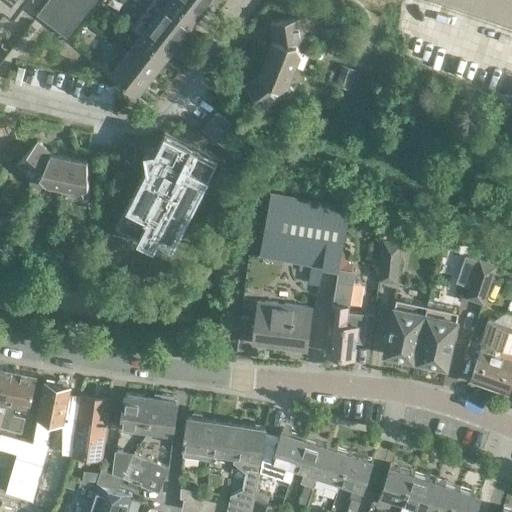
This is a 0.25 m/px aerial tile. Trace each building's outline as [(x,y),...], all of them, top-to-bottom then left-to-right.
[(0,0),(0,12),(5,7),(13,13),(23,0),(0,0)] [(66,37),(79,21),(52,0),(47,0),(36,14),(66,37)] [(52,0),(79,21),(91,5),(84,0),(52,0)] [(153,0),(147,8),(180,34),(197,17),(175,0),(153,0)] [(175,0),(197,17),(210,0),(175,0)] [(132,27),(141,34),(167,55),(182,36),(180,34),(147,8),(146,8),(132,27)] [(273,39),(310,43),(310,38),(302,34),(300,16),(270,20),(273,39)] [(141,34),(126,53),(153,74),(167,55),(141,34)] [(310,43),(273,39),(266,56),(294,67),(300,51),(309,49),(310,43)] [(126,53),(111,72),(138,93),(153,74),(126,53)] [(259,73),(289,95),(292,90),(287,83),(294,67),(266,56),(259,73)] [(289,95),(259,73),(244,84),(263,108),(277,97),(285,99),(289,95)] [(147,165),(116,225),(154,246),(159,237),(173,244),(218,157),(174,135),(165,130),(156,148),(144,149),(147,165)] [(34,185),(50,152),(36,140),(16,162),(29,174),(29,183),(34,185)] [(39,188),(45,182),(62,186),(68,156),(50,152),(34,185),(39,188)] [(89,196),(86,160),(68,156),(62,186),(79,189),(82,197),(89,196)] [(258,254),(338,268),(349,204),(270,190),(258,254)] [(397,281),(401,241),(383,239),(379,279),(397,281)] [(466,296),(483,302),(496,264),(479,258),(466,296)] [(354,354),(356,339),(363,340),(366,313),(347,311),(351,270),(336,268),(327,352),(354,354)] [(384,352),(415,358),(427,303),(396,297),(384,352)] [(309,344),(313,307),(258,301),(253,344),(280,347),(281,341),(309,344)] [(447,365),(458,310),(427,303),(415,358),(447,365)] [(480,341),(511,351),(511,312),(507,311),(494,321),(488,319),(480,341)] [(511,353),(493,346),(492,351),(481,347),(470,377),(508,391),(511,378),(511,353)] [(0,428),(0,426),(14,370),(0,366),(0,428)] [(35,375),(14,370),(0,426),(22,431),(25,417),(11,413),(14,403),(28,406),(35,375)] [(111,398),(81,394),(69,392),(70,385),(45,380),(33,441),(24,439),(21,438),(17,453),(19,454),(10,487),(31,494),(46,444),(42,443),(46,426),(49,427),(50,418),(64,421),(64,416),(78,418),(73,454),(102,458),(111,398)] [(121,425),(148,428),(152,396),(125,393),(121,425)] [(147,434),(144,439),(153,440),(159,437),(160,429),(174,431),(177,399),(152,396),(148,428),(147,434)] [(208,460),(209,449),(214,418),(187,415),(181,456),(208,460)] [(209,449),(234,453),(239,422),(214,418),(209,449)] [(233,461),(245,472),(243,488),(230,494),(225,511),(251,511),(254,500),(259,470),(262,457),(260,456),(265,426),(239,422),(234,453),(233,461)] [(280,429),(271,458),(273,459),(296,466),(305,436),(280,429)] [(0,448),(17,453),(21,438),(0,432),(0,448)] [(296,466),(304,469),(300,482),(304,483),(298,502),(308,505),(314,486),(328,444),(305,436),(296,466)] [(340,480),(342,480),(351,451),(328,444),(314,486),(323,489),(324,486),(337,490),(340,480)] [(115,449),(112,471),(125,477),(134,452),(135,452),(115,449)] [(342,480),(353,484),(349,497),(351,497),(347,510),(352,511),(356,511),(363,487),(373,458),(351,451),(342,480)] [(134,452),(125,477),(158,491),(169,466),(135,452),(134,452)] [(259,470),(269,473),(270,473),(273,459),(271,458),(262,457),(259,470)] [(404,501),(414,471),(390,463),(377,504),(389,508),(392,497),(404,501)] [(424,511),(426,508),(427,508),(436,478),(414,471),(404,501),(414,504),(411,511),(424,511)] [(427,508),(438,511),(449,511),(458,485),(436,478),(427,508)] [(126,511),(132,494),(98,484),(88,511),(126,511)] [(475,511),(482,493),(458,485),(449,511),(475,511)] [(191,511),(202,511),(205,499),(200,498),(200,491),(180,487),(180,497),(183,498),(181,510),(191,511)] [(254,500),(251,511),(275,511),(277,506),(256,498),(256,500),(254,500)] [(213,511),(216,501),(205,499),(202,511),(213,511)]
